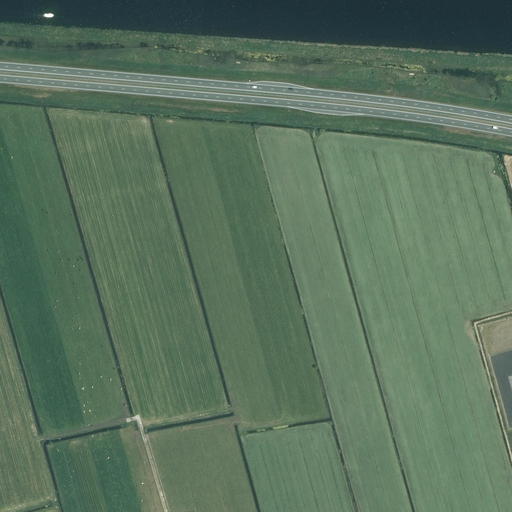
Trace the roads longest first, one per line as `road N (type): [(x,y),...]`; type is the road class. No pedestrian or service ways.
road 1 (trunk): [(0,78),(323,106),(511,133)]
road 2 (trunk): [(511,120),(383,100),(0,66)]
